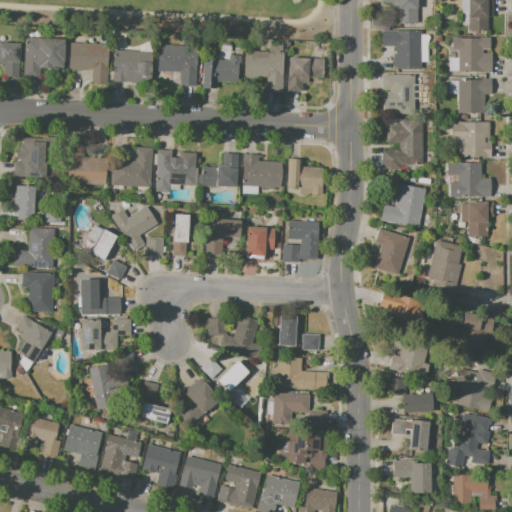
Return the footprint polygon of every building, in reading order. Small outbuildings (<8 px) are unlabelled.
[(383,0),(416,0),(416,24),(397,23),(397,9),(391,9),(391,3),(383,3),(383,0)] [(467,0),(467,17),(469,17),(469,31),(487,31),(487,17),(492,17),(492,0),(467,0)] [(381,30),(420,30),(419,69),(392,69),(392,55),(394,55),(394,46),(381,46),(381,30)] [(26,37),(63,39),(62,69),(40,68),(39,78),(22,78),(24,43),(25,43),(26,37)] [(450,37),(459,37),(459,39),(479,39),(479,37),(489,37),(489,49),(481,49),(481,53),(491,54),(491,55),(491,72),(457,72),(457,51),(449,51),(450,37)] [(0,41),(20,43),(19,62),(18,62),(18,77),(3,76),(3,63),(0,62),(0,41)] [(244,51),(268,52),(268,42),(283,43),(281,92),(265,92),(266,78),(243,77),(244,51)] [(69,43),(107,44),(105,83),(90,82),(90,69),(83,69),(83,70),(68,69),(69,43)] [(157,45),(196,46),(195,85),(179,85),(180,72),(156,71),(157,45)] [(113,49),(151,52),(149,86),(139,85),(139,83),(111,81),(113,49)] [(227,55),(239,55),(239,64),(238,64),(237,82),(215,81),(214,88),(202,87),(203,60),(216,60),(217,59),(227,60),(227,55)] [(288,57),(287,90),(301,90),(301,82),(309,82),(309,77),(322,78),(323,59),(288,57)] [(381,75),(413,74),(414,114),(386,114),(386,110),(383,110),(382,97),(386,97),(386,92),(388,91),(388,89),(381,89),(381,75)] [(457,80),(457,114),(484,114),(485,95),(490,95),(490,80),(457,80)] [(450,121),(460,121),(460,122),(488,122),(488,141),(490,141),(490,157),(458,156),(458,142),(449,142),(450,121)] [(385,124),(400,124),(400,123),(421,122),(421,164),(398,164),(398,170),(381,170),(381,150),(399,150),(399,143),(385,143),(385,124)] [(12,176),(13,162),(20,162),(20,159),(15,159),(16,151),(18,152),(19,144),(21,144),(21,137),(29,138),(29,141),(43,142),(43,138),(52,138),(52,155),(44,155),(43,163),(47,163),(46,178),(12,176)] [(68,144),(67,183),(105,184),(105,158),(83,157),(83,145),(68,144)] [(111,160),(110,186),(150,187),(151,148),(135,147),(134,160),(111,160)] [(156,150),(155,191),(168,191),(168,184),(193,185),(195,153),(178,152),(178,157),(170,156),(171,150),(156,150)] [(223,153),(237,153),(236,187),(201,186),(202,167),(222,168),(223,153)] [(243,154),(241,193),(256,194),(257,186),(280,187),(281,162),(261,161),(262,155),(243,154)] [(287,159),(301,159),(301,167),(322,167),(321,196),(309,196),(309,188),(286,187),(287,159)] [(489,197),(489,179),(480,179),(480,163),(446,162),(446,175),(456,175),(456,182),(449,182),(449,197),(489,197)] [(398,184),(424,189),(417,227),(379,220),(382,204),(394,206),(398,184)] [(14,186),(13,212),(16,212),(16,219),(31,220),(32,212),(33,213),(34,187),(14,186)] [(466,202),(492,202),(492,220),(487,220),(487,239),(467,239),(467,220),(460,221),(460,203),(466,203),(466,202)] [(144,245),(133,252),(110,217),(122,209),(127,217),(145,206),(156,223),(138,235),(144,245)] [(44,210),(44,222),(60,222),(60,211),(44,210)] [(173,214),(189,214),(188,243),(185,243),(185,256),(171,255),(173,214)] [(213,221),(213,219),(239,220),(238,237),(221,237),(221,242),(218,242),(218,257),(204,256),(205,239),(209,239),(209,221),(213,221)] [(287,220),(286,239),(299,239),(298,245),(281,244),(281,262),(297,263),(297,258),(316,259),(318,221),(287,220)] [(93,224),(116,236),(102,261),(89,253),(95,244),(85,238),(93,224)] [(246,226),(273,228),(272,249),(263,248),(263,256),(245,255),(246,226)] [(28,228),(53,229),(51,269),(12,267),(12,250),(27,250),(28,228)] [(377,228),(408,238),(396,276),(372,268),(380,244),(373,242),(377,228)] [(145,237),(162,238),(162,255),(144,254),(145,237)] [(436,240),(463,246),(459,262),(462,263),(459,275),(458,274),(453,293),(433,288),(437,267),(430,265),(436,240)] [(112,260),(126,267),(119,278),(106,271),(112,260)] [(20,272),(52,273),(51,312),(26,311),(27,285),(20,285),(20,272)] [(79,279),(97,279),(97,298),(120,297),(120,314),(98,314),(98,309),(79,309),(79,279)] [(422,303),(416,325),(383,315),(385,309),(375,306),(379,290),(422,303)] [(460,313),(493,320),(490,336),(484,334),(482,343),(486,344),(483,356),(457,350),(462,327),(457,326),(460,313)] [(22,315),(51,332),(33,362),(16,353),(24,340),(20,337),(23,333),(15,328),(22,315)] [(278,315),(277,346),(301,346),(301,350),(317,351),(318,334),(301,333),(301,334),(297,334),(296,336),(294,336),(295,316),(278,315)] [(208,319),(226,318),(227,336),(233,338),(240,317),(259,322),(253,344),(263,347),(260,360),(219,347),(223,337),(209,337),(208,319)] [(80,320),(99,320),(99,332),(111,332),(111,319),(130,319),(130,335),(117,335),(116,350),(80,349),(80,320)] [(395,333),(428,342),(423,362),(428,364),(424,379),(387,369),(391,354),(398,355),(399,349),(391,347),(395,333)] [(0,351),(10,351),(10,379),(0,379),(0,351)] [(276,357),(300,358),(300,371),(328,372),(327,390),(275,388),(276,357)] [(199,367),(210,358),(220,369),(211,378),(210,379),(199,367)] [(216,381),(233,400),(243,390),(236,383),(248,372),(237,361),(216,381)] [(87,368),(105,364),(108,378),(126,374),(129,391),(115,394),(117,405),(95,409),(87,368)] [(457,369),(487,378),(477,411),(453,404),(459,385),(453,383),(457,369)] [(175,410),(189,399),(182,391),(200,377),(218,400),(204,411),(209,417),(202,422),(198,416),(188,424),(184,420),(183,421),(175,410)] [(387,378),(403,378),(404,394),(420,394),(420,393),(430,393),(431,412),(401,413),(401,404),(399,404),(399,395),(387,395),(387,378)] [(143,381),(157,384),(154,399),(140,396),(143,381)] [(273,393),(309,394),(308,410),(326,411),(325,427),(307,426),(307,413),(291,413),(290,424),(271,423),(273,393)] [(142,402),(169,409),(166,424),(139,417),(142,402)] [(0,406),(23,413),(17,435),(18,435),(15,449),(0,445),(0,438),(2,432),(0,431),(0,406)] [(462,413),(483,419),(472,458),(464,456),(461,467),(445,462),(449,447),(457,449),(462,429),(458,428),(462,413)] [(30,416),(58,424),(54,439),(59,441),(54,458),(40,454),(43,441),(36,439),(33,449),(22,446),(30,416)] [(391,419),(427,421),(425,450),(407,449),(408,435),(390,434),(391,419)] [(68,424),(101,432),(96,454),(98,455),(94,469),(77,465),(79,454),(62,450),(68,424)] [(279,457),(287,457),(286,462),(305,463),(305,457),(309,457),(309,466),(326,467),(327,435),(287,433),(287,437),(280,437),(279,457)] [(106,434),(140,442),(136,457),(126,455),(124,461),(137,464),(133,479),(97,470),(106,434)] [(146,444),(179,453),(174,474),(175,474),(171,489),(154,485),(158,473),(140,468),(146,444)] [(185,456),(214,463),(210,479),(215,480),(211,497),(196,494),(200,480),(191,478),(189,488),(178,486),(185,456)] [(391,460),(411,460),(411,463),(429,463),(429,478),(434,478),(434,492),(409,493),(409,477),(391,477),(391,460)] [(227,464),(259,472),(250,509),(217,500),(221,485),(232,488),(234,483),(223,480),(227,464)] [(266,474),(260,496),(259,495),(255,509),(265,511),(273,511),(276,504),(292,508),(299,482),(266,474)] [(451,475),(451,504),(470,504),(470,492),(482,492),(482,498),(477,498),(477,511),(495,511),(495,495),(489,495),(489,475),(451,475)] [(296,511),(298,503),(304,504),(306,488),(336,491),(333,511),(320,511),(321,510),(312,509),(311,511),(296,511)]
